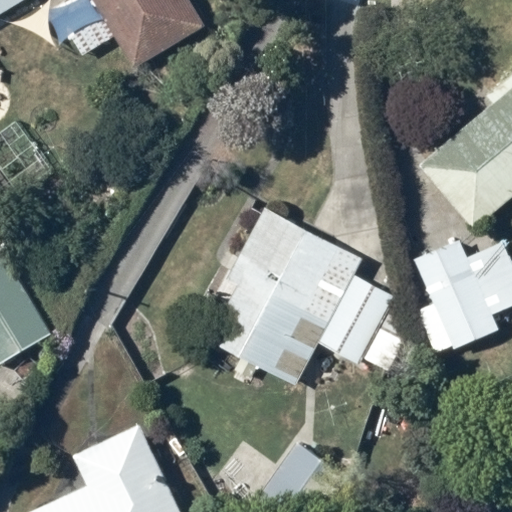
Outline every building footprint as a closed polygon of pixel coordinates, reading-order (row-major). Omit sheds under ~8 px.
[(0,0),(0,14),(23,0),(0,0)] [(94,0),(135,67),(204,26),(188,0),(94,0)] [(511,197),(511,90),(422,165),(475,229),(511,197)] [(265,209),(229,281),(238,286),(211,341),(296,385),(318,342),(361,363),(396,294),(356,273),(364,258),(265,209)] [(470,255),(463,237),(416,255),(433,302),(418,307),(435,354),(496,331),(490,314),(511,306),(511,253),(508,242),(470,255)] [(0,365),(50,336),(2,252),(0,253),(0,365)] [(181,511),(141,425),(76,456),(90,486),(35,511),(181,511)] [(321,511),(346,483),(300,443),(245,508),(249,511),(321,511)]
